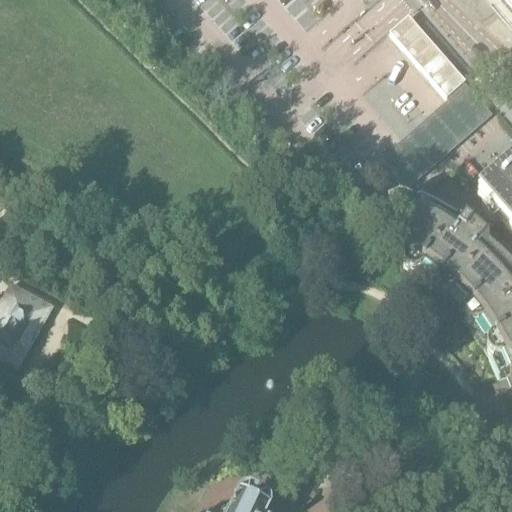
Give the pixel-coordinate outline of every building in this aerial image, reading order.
[(511,0),(502,0),(511,11),(511,0)] [(402,24),(389,36),(388,37),(445,102),(445,101),(459,89),(464,85),(463,85),(417,32),(407,20),(402,24)] [(511,165),(476,197),(511,237),(511,165)] [(506,382),(510,394),(511,393),(511,261),(499,248),(478,230),(470,225),(471,224),(469,223),(468,223),(459,216),(457,214),(457,215),(436,202),(420,194),(398,204),(397,204),(397,205),(386,210),(407,254),(403,262),(403,263),(403,264),(402,267),(403,268),(403,270),(404,272),(405,273),(406,275),(415,282),(431,293),(445,305),(459,319),(471,334),(481,350),(491,367),(498,383),(498,384),(498,385),(506,382)] [(0,346),(11,352),(31,317),(17,309),(11,320),(14,321),(6,336),(2,334),(0,338),(0,346)] [(269,511),(269,510),(269,509),(268,508),(267,507),(265,506),(266,505),(249,497),(248,497),(247,497),(246,497),(244,497),(242,498),(241,498),(240,500),(239,502),(239,501),(233,511),(269,511)]
